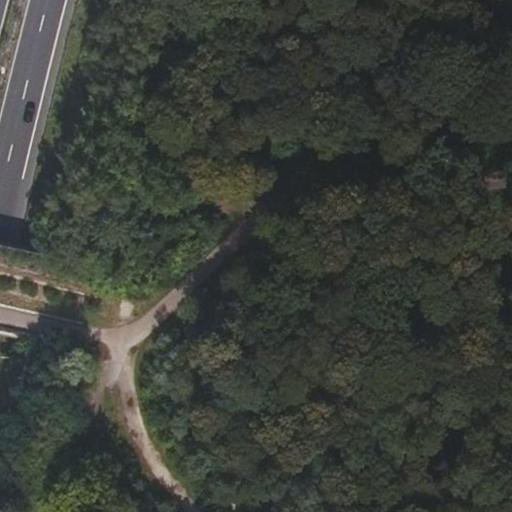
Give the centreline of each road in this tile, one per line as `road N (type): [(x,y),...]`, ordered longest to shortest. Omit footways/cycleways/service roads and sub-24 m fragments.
road 1 (track): [(119,310),(131,397),(160,468),(203,511)]
road 2 (trunk): [(0,213),(55,0)]
road 3 (track): [(119,310),(0,289)]
